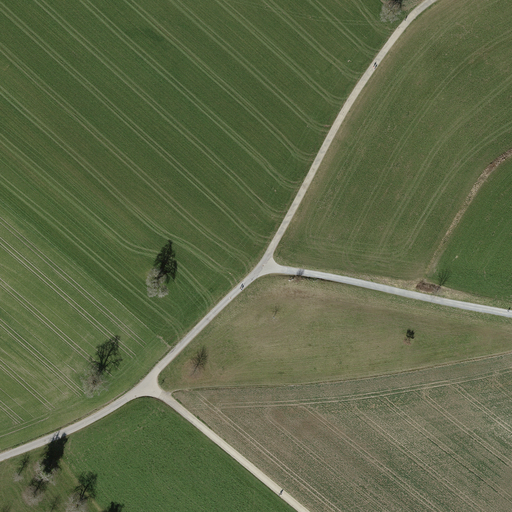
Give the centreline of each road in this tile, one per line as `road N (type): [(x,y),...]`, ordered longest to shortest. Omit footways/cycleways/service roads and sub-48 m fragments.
road 1 (track): [(433,0),(355,93),(263,266)]
road 2 (track): [(511,314),(263,266)]
road 3 (track): [(164,396),(307,511)]
road 4 (track): [(263,266),(140,390)]
road 5 (track): [(140,390),(73,429),(0,457)]
